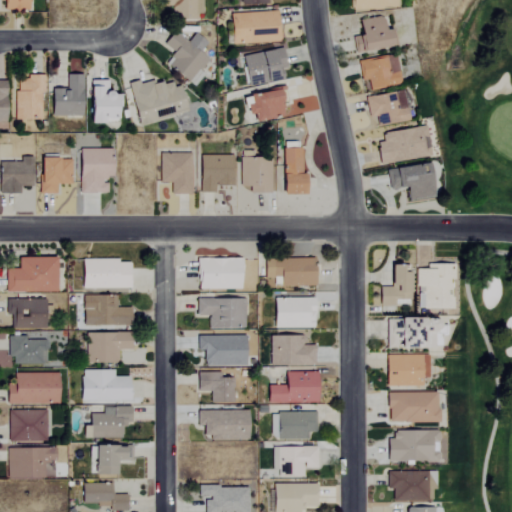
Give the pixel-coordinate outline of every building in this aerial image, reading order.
[(0,0),(1,0),(1,12),(26,12),(25,0),(0,0)] [(199,0),(161,0),(162,6),(170,6),(170,19),(199,20),(199,0)] [(396,9),(395,0),(347,0),(348,10),(396,9)] [(228,14),(229,45),(276,43),(275,12),(228,14)] [(391,47),(389,30),(382,31),(380,17),(357,21),(359,36),(352,37),(354,53),(391,47)] [(194,86),(202,74),(198,72),(206,60),(197,54),(205,43),(192,34),(187,43),(171,32),(162,45),(173,52),(164,66),(194,86)] [(240,56),(247,87),(281,80),(279,70),(285,69),(280,48),(240,56)] [(398,85),(393,55),(356,62),(360,81),(365,80),(367,90),(398,85)] [(41,75),(24,75),(24,82),(14,82),(14,119),(41,120),(41,75)] [(80,117),(81,75),(65,75),(64,89),(50,89),(49,116),(80,117)] [(184,114),(177,83),(161,87),(159,80),(137,85),(136,81),(126,83),(135,125),(184,114)] [(105,81),(87,81),(88,125),(101,124),(101,121),(117,121),(116,93),(106,94),(105,81)] [(281,117),(279,103),(286,102),(284,89),(244,95),(247,115),(251,114),(252,121),(281,117)] [(406,122),(405,109),(394,110),(392,93),(364,96),(366,118),(375,117),(376,125),(406,122)] [(378,165),(429,156),(423,126),(381,133),(383,142),(374,144),(378,165)] [(109,149),(76,150),(77,194),(105,193),(104,183),(102,183),(102,177),(110,177),(109,149)] [(299,150),(281,150),(280,195),(302,195),(302,174),(298,174),(299,150)] [(157,183),(169,184),(168,195),(188,195),(189,154),(158,154),(157,183)] [(231,156),(198,156),(198,193),(213,193),(213,187),(230,187),(231,156)] [(30,187),(30,157),(18,158),(18,161),(0,161),(0,194),(17,194),(17,187),(30,187)] [(69,160),(38,159),(37,194),(53,194),(54,185),(68,185),(69,160)] [(269,159),(238,159),(238,187),(248,187),(248,193),(269,194),(269,159)] [(387,190),(404,188),(406,202),(431,198),(426,164),(384,171),(387,190)] [(53,293),(54,258),(16,257),(16,268),(3,268),(3,292),(53,293)] [(239,289),(238,258),(194,259),(195,290),(239,289)] [(313,286),(312,258),(262,260),(263,278),(278,277),(279,287),(313,286)] [(80,260),(79,289),(126,289),(127,261),(80,260)] [(450,310),(450,265),(424,265),(424,270),(414,270),(414,288),(420,288),(421,310),(450,310)] [(392,301),(408,301),(407,274),(397,274),(397,267),(388,267),(388,287),(378,288),(378,306),(392,306),(392,301)] [(128,308),(114,308),(114,296),(80,297),(81,327),(128,326),(128,308)] [(312,328),(312,298),(271,299),(271,328),(312,328)] [(243,328),(243,299),(194,300),(194,316),(206,316),(206,329),(243,328)] [(43,329),(43,316),(49,316),(50,301),(5,301),(5,315),(10,315),(10,329),(43,329)] [(432,350),(432,319),(386,319),(385,349),(396,349),(432,350)] [(129,351),(128,333),(85,334),(85,363),(117,363),(116,351),(129,351)] [(7,364),(44,364),(45,341),(23,341),(23,336),(7,336),(7,364)] [(243,366),(243,336),(194,337),(194,351),(202,351),(202,366),(243,366)] [(313,346),(303,346),(303,337),(268,336),(268,365),(313,366),(313,346)] [(419,387),(420,379),(426,379),(426,356),(383,356),(383,386),(419,387)] [(126,377),(112,377),(112,370),(78,371),(79,401),(127,401),(126,377)] [(208,404),(231,403),(231,379),(218,379),(218,372),(194,372),(195,392),(208,391),(208,404)] [(265,404),(315,403),(314,372),(282,373),(282,386),(265,386),(265,404)] [(55,403),(55,373),(11,374),(12,391),(4,391),(4,404),(55,403)] [(435,393),(385,394),(385,424),(435,423),(435,393)] [(128,408),(100,408),(100,414),(87,415),(87,427),(81,427),(81,439),(121,438),(121,424),(128,424),(128,408)] [(7,442),(44,442),(44,410),(6,411),(7,442)] [(246,440),(246,412),(195,410),(195,426),(200,426),(200,439),(246,440)] [(314,413),(274,413),(274,441),(304,440),(304,433),(314,433),(314,413)] [(435,431),(391,432),(391,439),(385,439),(385,462),(436,461),(435,431)] [(115,475),(115,461),(129,461),(129,447),(92,448),(92,476),(115,475)] [(276,478),(301,477),(301,469),(315,468),(314,447),(275,449),(276,478)] [(5,479),(52,478),(51,448),(4,449),(5,479)] [(433,472),(384,472),(385,489),(390,489),(391,502),(430,502),(430,491),(434,491),(433,472)] [(124,495),(109,495),(109,484),(79,484),(79,504),(96,504),(96,507),(106,507),(106,511),(124,511),(124,495)] [(314,507),(314,485),(270,484),(269,511),(299,511),(300,507),(314,507)] [(245,511),(246,487),(195,486),(195,497),(202,497),(201,511),(245,511)]
